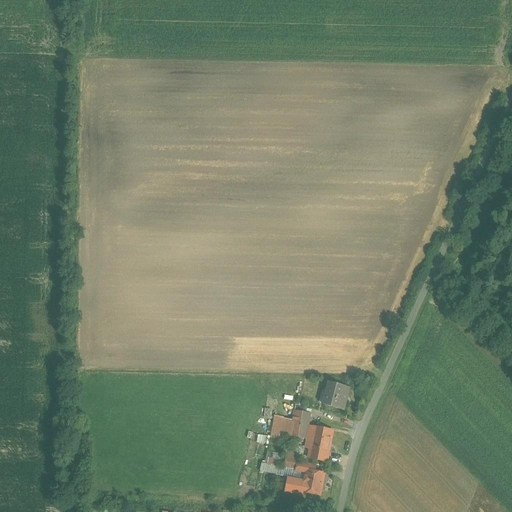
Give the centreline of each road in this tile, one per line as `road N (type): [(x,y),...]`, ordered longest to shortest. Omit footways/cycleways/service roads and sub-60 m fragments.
road 1 (unclassified): [(511,99),(351,451),(339,511)]
road 2 (track): [(433,272),(460,279),(511,166)]
